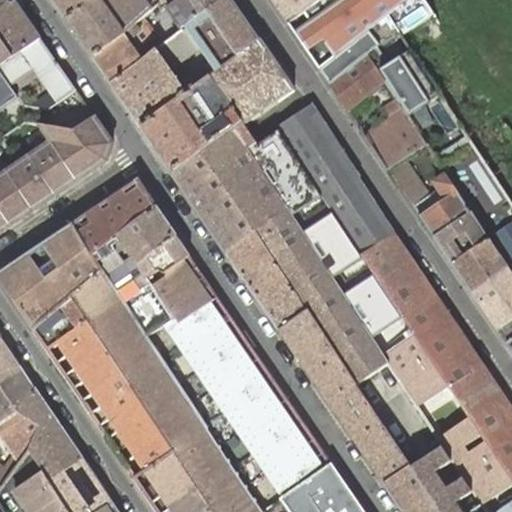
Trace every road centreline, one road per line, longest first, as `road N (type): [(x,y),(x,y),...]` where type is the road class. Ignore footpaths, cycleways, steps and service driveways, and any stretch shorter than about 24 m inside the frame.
road 1 (residential): [(254,0),(511,370)]
road 2 (residential): [(384,511),(144,162)]
road 3 (residential): [(0,305),(140,511)]
road 4 (residential): [(144,162),(32,0)]
road 5 (residential): [(0,258),(144,162)]
